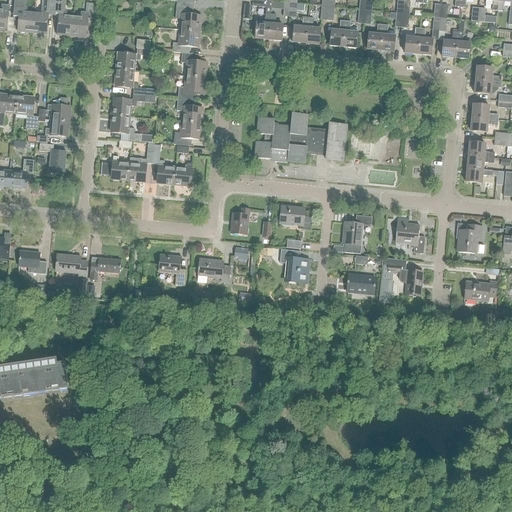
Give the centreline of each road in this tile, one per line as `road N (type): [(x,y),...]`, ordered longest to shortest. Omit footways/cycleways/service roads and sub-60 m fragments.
road 1 (residential): [(443,205),(451,78),(228,54)]
road 2 (residential): [(81,220),(90,83),(75,73),(0,66)]
road 3 (residential): [(215,182),(212,223),(202,231),(81,220)]
road 4 (residential): [(215,182),(228,54)]
